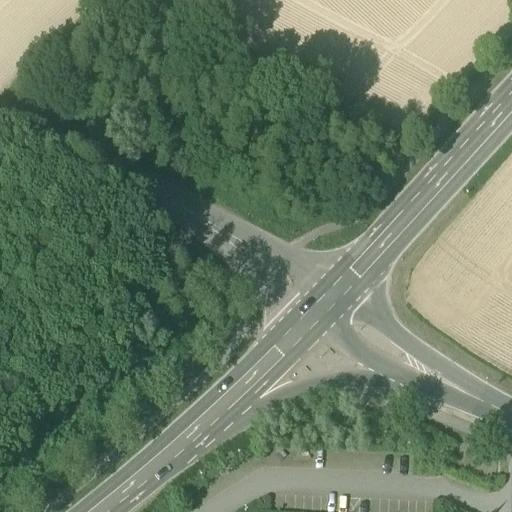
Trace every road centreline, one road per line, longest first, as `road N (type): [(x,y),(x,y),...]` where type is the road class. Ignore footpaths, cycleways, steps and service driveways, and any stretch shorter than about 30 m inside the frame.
road 1 (residential): [(322,312),(148,183),(0,124)]
road 2 (secondary): [(322,312),(511,105)]
road 3 (secondary): [(186,450),(278,398),(335,383),(441,387)]
road 4 (secondary): [(186,450),(322,312)]
road 5 (tertiary): [(441,387),(322,312)]
